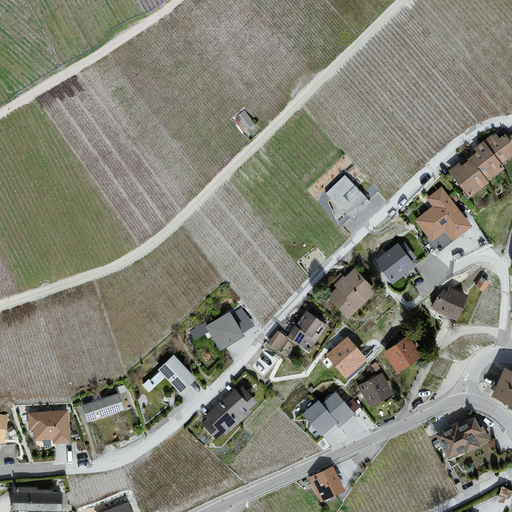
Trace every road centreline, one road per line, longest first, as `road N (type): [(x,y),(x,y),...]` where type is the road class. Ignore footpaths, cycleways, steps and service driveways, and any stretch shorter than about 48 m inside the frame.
road 1 (residential): [(0,475),(119,465),(156,444),(461,143),(511,122)]
road 2 (track): [(0,306),(124,265),(164,237),(405,0)]
road 3 (residential): [(464,402),(433,409),(218,511)]
road 4 (track): [(180,0),(0,114)]
